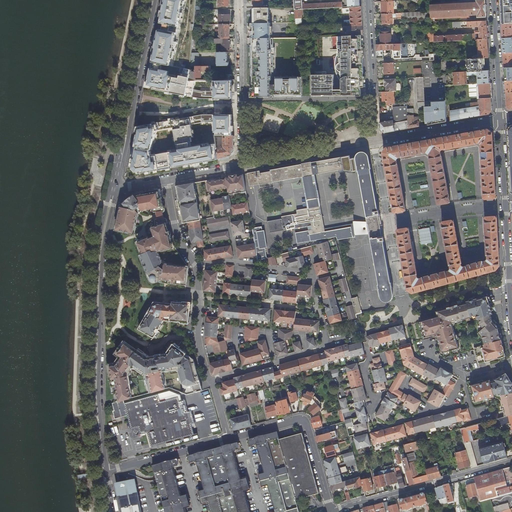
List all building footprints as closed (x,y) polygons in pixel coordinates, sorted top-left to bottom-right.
[(164,0),(160,23),(177,27),(183,0),(164,0)] [(293,0),(294,8),(294,10),(295,10),(303,9),(344,7),(344,5),(342,5),(342,2),(302,4),(301,0),(293,0)] [(460,0),(460,2),(430,3),(430,11),(431,19),(461,17),(461,18),(486,17),(486,12),(486,4),(485,4),(485,2),(485,0),(460,0)] [(511,0),(500,0),(501,6),(501,16),(502,24),(511,23),(511,0)] [(382,1),(382,2),(382,14),(392,13),(394,13),(394,1),(393,1),(382,1)] [(351,26),(363,25),(362,16),(361,6),(360,6),(350,7),(350,12),(351,20),(351,24),(351,26)] [(269,8),(254,8),(255,23),(270,23),(270,22),(269,21),(269,8)] [(303,14),(303,9),(295,10),(295,13),(295,18),(301,18),(301,14),(303,14)] [(404,20),(431,19),(430,11),(403,13),(404,20)] [(392,13),(382,14),(383,23),(393,23),(393,22),(392,13)] [(392,13),(393,22),(394,22),(394,19),(402,19),(402,13),(394,13),(392,13)] [(219,24),(230,24),(230,20),(228,20),(228,14),(219,14),(219,24)] [(460,35),(434,37),(434,42),(438,41),(478,39),(488,39),(487,31),(487,20),(468,21),(468,27),(479,27),(480,30),(476,30),(476,34),(475,35),(472,35),(460,35)] [(255,23),(251,23),(252,38),(270,38),(270,23),(255,23)] [(511,23),(502,24),(502,31),(502,38),(511,37),(511,23)] [(361,35),(363,34),(363,31),(363,25),(351,26),(345,26),(345,35),(361,35)] [(165,31),(159,30),(153,61),(159,62),(169,65),(176,33),(171,32),(165,31)] [(380,32),(381,44),(391,44),(391,38),(390,38),(389,31),(380,32)] [(361,42),(361,35),(345,35),(343,36),(343,43),(338,43),(339,51),(342,51),(342,54),(339,54),(340,62),(338,63),(337,64),(337,66),(337,67),(337,68),(337,70),(339,71),(340,72),(340,79),(342,79),(342,90),(334,90),(334,78),(334,77),(334,76),(333,75),(332,75),(327,75),(323,75),(312,74),(311,93),(313,93),(312,95),(316,95),(316,96),(319,96),(319,95),(361,95),(361,87),(360,73),(364,73),(364,72),(363,64),(363,58),(361,58),(361,42)] [(511,37),(502,38),(503,46),(503,49),(503,53),(511,52),(511,37)] [(230,50),(230,38),(219,38),(215,38),(215,43),(220,43),(223,42),(223,44),(221,44),(221,50),(230,50)] [(252,38),(250,38),(251,86),(254,86),(254,88),(251,88),(251,97),(273,96),(273,94),(274,94),(275,96),(301,96),(301,80),(301,79),(301,76),(274,76),(274,79),(273,79),(272,54),(274,54),(274,47),(272,47),(272,44),(270,44),(270,38),(252,38)] [(478,49),(488,48),(488,44),(488,39),(478,39),(478,49)] [(408,57),(408,43),(391,44),(381,44),(376,45),(377,56),(377,58),(383,58),(384,59),(391,58),(391,53),(383,53),(383,50),(394,50),(394,58),(408,57)] [(473,58),(489,58),(489,54),(488,48),(478,49),(479,55),(473,55),(473,58)] [(217,66),(229,65),(229,62),(228,62),(228,52),(217,52),(217,66)] [(511,52),(503,53),(504,60),(504,67),(511,66),(511,52)] [(469,72),(489,71),(489,65),(489,58),(473,58),(468,59),(469,72)] [(159,62),(153,61),(146,90),(182,98),(207,101),(232,101),(232,80),(195,80),(189,80),(156,72),(159,62)] [(394,62),(385,63),(385,69),(384,70),(384,72),(386,74),(395,74),(394,62)] [(189,80),(195,80),(195,78),(201,78),(201,69),(205,71),(210,71),(210,66),(197,66),(195,66),(195,71),(192,71),(192,70),(190,69),(189,80)] [(471,84),(490,83),(490,78),(489,71),(469,72),(467,72),(467,75),(475,75),(478,76),(478,81),(471,82),(471,84)] [(454,73),(455,85),(467,84),(467,75),(467,72),(454,73)] [(424,107),(423,77),(416,78),(418,107),(424,107)] [(396,79),(383,79),(384,85),(385,85),(385,92),(394,91),(396,91),(396,84),(396,79)] [(471,84),(470,84),(471,95),(477,96),(478,102),(471,103),(466,104),(466,108),(450,111),(450,121),(466,118),(471,117),(490,114),(492,111),(491,98),(490,87),(490,83),(471,84)] [(385,92),(382,92),(383,101),(387,101),(387,104),(394,104),(394,91),(385,92)] [(424,107),(425,124),(428,123),(433,122),(433,124),(438,123),(437,100),(432,101),(432,104),(428,105),(428,107),(424,107)] [(437,100),(438,123),(439,123),(439,121),(444,120),(444,122),(447,121),(446,100),(437,100)] [(394,107),(395,121),(396,121),(408,120),(407,109),(407,106),(394,107)] [(408,122),(409,128),(417,127),(419,126),(419,121),(418,118),(414,118),(413,109),(407,109),(408,120),(408,122)] [(203,115),(189,117),(190,125),(213,122),(214,114),(203,115)] [(224,135),(232,135),(232,115),(214,114),(213,122),(213,135),(224,135)] [(190,125),(189,117),(167,122),(168,129),(173,151),(194,148),(190,125)] [(393,120),(380,122),(380,130),(385,133),(397,130),(409,128),(408,122),(396,123),(396,121),(395,121),(394,121),(393,120)] [(168,129),(167,122),(155,124),(157,131),(168,129)] [(218,158),(216,146),(216,144),(194,148),(173,151),(149,156),(157,131),(155,124),(136,127),(125,176),(128,179),(219,163),(218,158)] [(393,208),(394,213),(397,212),(403,211),(406,211),(398,164),(397,164),(396,160),(398,158),(402,157),(423,154),(423,153),(427,152),(430,154),(430,158),(438,204),(450,202),(442,156),(441,156),(441,151),(442,149),(446,149),(476,144),(476,143),(480,143),(481,144),(482,148),(481,148),(484,199),(487,199),(493,198),(496,198),(492,133),(488,130),(386,148),(383,152),(393,208)] [(219,158),(230,156),(234,151),(234,143),(234,135),(232,135),(224,135),(224,147),(218,148),(218,146),(216,146),(218,158),(219,158)] [(360,153),(359,153),(357,155),(356,156),(356,158),(356,159),(342,162),(341,157),(316,161),(316,160),(296,164),(296,165),(277,169),(261,171),(261,172),(261,173),(260,173),(260,171),(256,171),(256,172),(247,173),(249,186),(258,184),(259,184),(302,177),(308,208),(296,210),(297,214),(281,216),(282,219),(280,220),(281,223),(270,225),(271,232),(283,230),(282,223),(284,230),(307,226),(311,226),(312,230),(308,230),(295,233),(297,243),(336,237),(337,240),(353,237),(350,224),(324,229),(314,175),(343,169),(344,169),(357,167),(365,212),(366,217),(367,222),(367,226),(368,226),(369,230),(368,230),(369,234),(370,239),(371,244),(370,244),(379,290),(380,298),(381,299),(383,301),(384,301),(385,302),(387,301),(389,301),(391,300),(392,298),(393,295),(391,287),(392,287),(381,226),(370,164),(369,164),(368,156),(367,154),(364,153),(362,152),(360,153)] [(246,191),(243,174),(232,176),(226,177),(227,179),(207,182),(208,191),(228,187),(229,194),(246,191)] [(199,214),(194,183),(184,185),(177,186),(179,200),(181,207),(182,217),(184,216),(185,223),(188,222),(199,220),(198,214),(199,214)] [(163,206),(160,189),(136,193),(131,197),(130,198),(122,204),(117,227),(121,228),(121,230),(130,232),(131,230),(134,230),(138,214),(144,209),(153,208),(154,215),(156,214),(159,214),(159,213),(163,212),(165,209),(164,206),(163,206)] [(249,212),(247,202),(231,205),(230,195),(223,197),(223,198),(211,200),(213,211),(232,208),(233,214),(249,212)] [(409,228),(397,230),(408,290),(409,291),(411,292),(413,293),(415,292),(427,289),(437,286),(458,280),(480,275),(496,270),(499,265),(497,216),(485,217),(487,255),(488,255),(488,259),(487,261),(484,261),(482,261),(467,265),(467,266),(463,267),(461,266),(461,263),(462,263),(454,220),(442,222),(450,265),(451,269),(450,271),(446,272),(446,271),(423,277),(423,278),(419,279),(417,278),(416,274),(417,274),(409,228)] [(214,217),(207,219),(208,227),(229,224),(228,217),(214,219),(214,217)] [(167,223),(167,222),(166,220),(166,219),(164,218),(160,218),(157,218),(155,219),(156,226),(152,227),(155,237),(149,239),(147,237),(141,239),(141,241),(138,243),(143,254),(140,255),(151,279),(152,280),(154,281),(155,281),(157,281),(158,281),(186,284),(187,273),(188,267),(181,257),(173,245),(171,238),(169,231),(168,231),(165,224),(167,223)] [(203,240),(199,220),(188,222),(188,224),(190,232),(191,240),(192,242),(197,241),(203,240)] [(243,220),(231,222),(234,236),(242,234),(243,238),(250,237),(249,233),(245,234),(243,220)] [(355,235),(369,234),(368,230),(369,230),(368,226),(367,226),(367,222),(354,222),(355,235)] [(266,258),(265,248),(266,248),(264,230),(262,231),(261,226),(252,228),(252,233),(253,236),(254,244),(256,255),(257,261),(266,258)] [(211,242),(229,238),(228,232),(210,235),(211,242)] [(334,261),(340,259),(338,253),(331,255),(327,242),(316,245),(320,258),(323,257),(324,261),(314,264),(314,266),(316,271),(317,275),(328,272),(325,261),(332,259),(333,261),(334,261)] [(254,256),(256,255),(254,244),(236,246),(238,255),(238,258),(242,258),(248,257),(254,256)] [(211,260),(233,256),(231,246),(204,251),(205,256),(206,261),(211,260)] [(313,253),(311,246),(301,249),(303,256),(313,253)] [(303,267),(305,266),(303,256),(290,259),(288,252),(282,254),(283,261),(286,260),(288,265),(288,267),(292,266),(298,264),(299,268),(303,267)] [(277,265),(275,256),(266,258),(267,264),(277,265)] [(204,291),(216,292),(218,272),(206,271),(206,272),(205,280),(204,288),(204,291)] [(277,275),(269,274),(268,281),(276,282),(277,275)] [(270,289),(269,299),(277,300),(283,300),(283,301),(293,302),(296,303),(297,296),(311,297),(312,286),(305,285),(300,284),(301,277),(287,276),(287,283),(298,284),(298,292),(284,291),(284,290),(270,289)] [(328,317),(329,316),(339,313),(338,307),(336,303),(335,296),(330,276),(318,280),(319,283),(320,287),(323,296),(324,299),(323,299),(324,302),(325,305),(325,308),(326,311),(327,311),(328,317)] [(342,293),(349,291),(346,278),(338,280),(342,293)] [(251,286),(249,286),(249,296),(250,297),(251,291),(264,292),(266,281),(252,279),(251,286)] [(249,296),(249,286),(231,284),(231,283),(224,283),(223,293),(225,293),(229,294),(230,294),(230,295),(233,295),(241,296),(249,296)] [(474,347),(478,362),(479,364),(501,358),(506,356),(501,340),(497,325),(493,320),(491,315),(492,314),(490,307),(490,304),(488,296),(467,302),(467,303),(458,305),(451,307),(448,308),(438,311),(440,316),(437,317),(437,319),(430,320),(429,319),(422,321),(421,321),(425,337),(437,334),(443,353),(459,349),(453,326),(452,326),(451,323),(462,320),(462,318),(465,317),(465,319),(472,318),(472,317),(476,316),(479,326),(482,330),(480,332),(484,336),(482,338),(484,345),(474,347)] [(355,311),(356,315),(362,313),(357,297),(351,298),(353,305),(354,309),(355,311)] [(181,323),(187,323),(189,323),(189,317),(190,315),(190,308),(191,302),(183,301),(183,303),(178,302),(173,302),(173,304),(155,302),(149,311),(147,316),(139,329),(154,337),(164,320),(181,321),(181,323)] [(218,316),(247,319),(248,307),(241,307),(232,306),(227,305),(221,305),(220,305),(219,309),(218,316)] [(248,307),(247,319),(249,319),(269,321),(270,309),(266,309),(259,308),(250,307),(250,308),(248,307)] [(277,310),(276,310),(274,321),(294,324),(294,330),(318,332),(319,321),(312,320),(295,319),(296,312),(294,312),(290,311),(282,311),(277,310)] [(349,320),(356,318),(356,315),(355,311),(351,312),(347,313),(349,318),(349,320)] [(329,320),(330,323),(342,320),(340,313),(339,313),(329,316),(329,320)] [(215,354),(228,351),(225,340),(218,342),(217,338),(218,324),(219,318),(211,317),(208,317),(207,319),(207,322),(206,322),(206,325),(205,333),(205,336),(206,336),(205,340),(206,343),(207,345),(212,344),(215,354)] [(405,334),(403,327),(403,325),(389,328),(390,330),(381,332),(381,333),(367,338),(368,341),(369,344),(405,334)] [(246,326),(245,339),(246,342),(258,339),(259,328),(246,326)] [(274,343),(277,355),(278,357),(284,355),(288,354),(284,341),(291,339),(292,331),(279,329),(278,338),(279,341),(274,343)] [(406,336),(405,334),(369,344),(370,347),(374,346),(381,344),(380,344),(406,336)] [(317,346),(316,340),(314,340),(313,338),(306,340),(308,348),(313,347),(317,346)] [(240,353),(243,365),(246,364),(255,362),(262,360),(270,357),(265,340),(258,342),(259,348),(240,353)] [(292,343),(295,352),(298,351),(302,350),(299,341),(292,343)] [(115,392),(117,402),(169,388),(187,394),(202,390),(200,380),(196,366),(194,361),(190,358),(186,354),(186,353),(183,351),(171,350),(171,348),(169,350),(166,354),(166,355),(162,356),(161,356),(155,357),(154,357),(148,358),(148,357),(147,356),(147,355),(144,353),(145,353),(144,353),(139,349),(137,351),(125,342),(116,354),(120,357),(115,364),(114,364),(113,363),(110,364),(109,365),(108,365),(110,380),(113,379),(113,382),(115,392)] [(348,346),(348,344),(344,345),(337,347),(329,349),(325,350),(326,352),(327,356),(335,353),(362,346),(361,342),(348,346)] [(410,343),(408,344),(399,346),(404,364),(422,374),(423,374),(434,380),(435,378),(447,384),(442,393),(435,389),(428,401),(437,406),(439,406),(440,404),(443,398),(445,395),(448,397),(455,383),(450,380),(452,375),(453,374),(446,371),(441,368),(439,370),(437,368),(433,366),(429,364),(428,364),(425,363),(420,360),(416,357),(414,357),(413,352),(411,345),(410,343)] [(335,353),(327,356),(328,362),(351,355),(351,357),(364,354),(362,346),(335,353)] [(229,370),(233,369),(231,362),(237,360),(234,349),(228,351),(230,358),(223,360),(210,363),(213,374),(219,372),(219,373),(222,372),(229,370)] [(396,364),(392,350),(386,352),(389,366),(393,365),(396,364)] [(285,364),(279,365),(280,368),(327,356),(326,352),(323,353),(319,354),(314,355),(305,358),(298,359),(298,360),(295,361),(286,363),(285,363),(285,364)] [(220,388),(222,395),(238,390),(237,389),(264,382),(264,381),(275,378),(275,379),(283,377),(282,376),(301,371),(329,363),(328,362),(327,356),(280,368),(281,371),(274,373),(274,370),(242,379),(223,384),(224,387),(220,388)] [(382,368),(379,358),(373,359),(373,361),(374,363),(370,364),(371,366),(372,371),(373,375),(375,380),(376,384),(374,384),(374,386),(375,390),(376,391),(386,388),(384,382),(387,381),(383,368),(382,368)] [(344,420),(345,421),(346,427),(354,425),(356,432),(367,429),(365,422),(368,421),(362,400),(366,399),(366,397),(365,393),(364,388),(363,386),(363,384),(361,379),(360,375),(359,371),(358,367),(357,363),(346,367),(352,389),(351,389),(355,402),(347,404),(346,398),(339,400),(341,409),(342,413),(356,409),(358,417),(344,420)] [(274,370),(273,367),(271,368),(267,369),(262,370),(257,371),(253,373),(250,373),(245,375),(242,376),(242,379),(274,370)] [(338,369),(331,371),(333,377),(340,375),(338,369)] [(376,415),(385,421),(398,398),(405,402),(404,405),(416,411),(421,401),(419,400),(411,395),(409,394),(409,396),(398,390),(406,374),(400,371),(396,378),(394,382),(385,397),(383,400),(381,403),(382,404),(379,410),(376,415)] [(511,382),(508,377),(507,375),(506,374),(497,380),(490,382),(490,380),(471,385),(475,402),(496,396),(501,394),(503,404),(505,416),(511,414),(511,382)] [(223,383),(223,384),(242,379),(242,376),(238,377),(234,378),(235,379),(223,383)] [(424,392),(428,386),(413,378),(409,384),(424,392)] [(302,399),(310,403),(314,396),(318,387),(315,385),(312,391),(311,392),(308,391),(306,394),(305,393),(302,399)] [(298,399),(296,392),(293,393),(292,391),(289,392),(292,401),(298,399)] [(258,404),(261,403),(259,396),(259,395),(256,396),(255,392),(247,395),(248,398),(245,399),(246,405),(250,404),(251,403),(251,402),(257,400),(258,404)] [(159,394),(158,395),(125,404),(124,400),(117,402),(114,403),(113,403),(115,411),(113,411),(114,414),(115,419),(128,416),(129,421),(133,436),(147,432),(151,446),(194,435),(194,434),(192,427),(192,424),(195,423),(191,411),(188,412),(185,400),(182,401),(180,394),(160,399),(159,394)] [(314,396),(310,403),(313,404),(308,408),(314,414),(321,408),(317,404),(320,402),(315,396),(314,396)] [(240,409),(247,407),(246,405),(245,399),(244,397),(237,398),(240,409)] [(275,406),(278,415),(290,411),(286,399),(277,402),(277,405),(275,406)] [(268,417),(278,415),(275,406),(275,404),(265,407),(268,417)] [(471,419),(468,409),(467,409),(461,410),(461,408),(459,409),(454,410),(435,415),(433,416),(433,415),(423,418),(415,420),(409,422),(405,423),(409,434),(422,431),(422,432),(430,430),(429,429),(436,427),(443,425),(444,427),(451,425),(450,423),(464,420),(464,421),(471,419)] [(233,429),(235,430),(238,429),(247,426),(252,425),(249,414),(231,419),(233,429)] [(511,414),(505,416),(481,423),(460,428),(460,429),(461,429),(478,424),(497,419),(502,418),(509,416),(511,414)] [(320,415),(311,418),(313,425),(314,427),(322,425),(320,415)] [(406,435),(403,424),(397,426),(390,428),(385,429),(379,431),(374,432),(371,433),(374,444),(406,435)] [(478,424),(461,429),(464,441),(464,443),(469,441),(466,429),(471,428),(471,431),(480,429),(478,424)] [(335,430),(316,436),(317,439),(318,441),(337,436),(335,430)] [(251,445),(254,445),(258,445),(265,473),(259,474),(262,487),(268,485),(275,511),(299,511),(296,500),(319,493),(303,433),(279,439),(277,431),(250,439),(250,440),(251,445)] [(371,445),(368,434),(366,434),(358,436),(354,437),(357,449),(371,445)] [(406,452),(420,448),(418,441),(404,444),(406,452)] [(470,466),(471,468),(476,467),(469,441),(464,443),(465,446),(466,450),(470,466)] [(190,462),(191,462),(194,461),(197,462),(205,489),(199,491),(202,503),(208,502),(210,511),(250,511),(244,491),(250,490),(247,477),(241,479),(233,452),(236,450),(238,449),(239,448),(237,443),(236,442),(189,455),(189,456),(190,462)] [(481,450),(484,464),(495,461),(494,460),(497,459),(497,461),(507,458),(506,451),(503,443),(497,445),(496,443),(486,446),(486,448),(481,450)] [(334,449),(339,448),(337,444),(325,447),(327,457),(336,455),(334,449)] [(463,468),(470,466),(466,450),(455,452),(458,463),(459,469),(463,468)] [(355,458),(353,451),(342,454),(344,461),(355,458)] [(408,461),(414,484),(421,482),(428,480),(427,474),(418,477),(414,461),(416,461),(414,454),(407,456),(408,461)] [(335,456),(324,460),(326,466),(327,469),(327,470),(338,467),(335,456)] [(175,459),(152,465),(153,467),(154,471),(155,474),(156,479),(165,511),(185,511),(184,508),(190,506),(187,494),(181,496),(173,468),(175,466),(178,466),(179,465),(177,460),(177,459),(175,459)] [(404,462),(410,485),(414,484),(408,461),(404,462)] [(427,474),(428,480),(435,478),(441,476),(438,466),(426,469),(427,474)] [(338,467),(327,470),(329,478),(331,485),(342,482),(338,467)] [(395,468),(400,488),(407,486),(406,485),(404,477),(402,478),(400,470),(399,470),(398,467),(395,468)] [(503,470),(506,482),(509,481),(511,480),(511,470),(511,467),(503,470)] [(395,482),(397,489),(400,488),(395,468),(383,471),(384,474),(387,485),(395,482)] [(480,502),(491,499),(511,493),(511,487),(508,488),(506,482),(503,470),(491,473),(480,476),(474,478),(475,484),(478,496),(480,502)] [(377,487),(387,485),(384,474),(379,475),(375,477),(377,487)] [(345,481),(346,486),(347,489),(354,487),(354,488),(362,486),(361,480),(360,476),(345,481)] [(361,480),(362,486),(364,491),(373,488),(370,478),(361,480)] [(121,511),(140,511),(134,480),(118,484),(121,496),(119,496),(121,511)] [(331,485),(330,486),(331,490),(346,486),(345,481),(342,482),(331,485)] [(469,498),(478,496),(475,484),(472,485),(470,486),(466,487),(469,498)] [(448,503),(448,504),(454,503),(449,485),(444,486),(447,498),(448,503)] [(440,505),(448,503),(447,498),(444,486),(436,489),(440,505)] [(424,495),(399,502),(402,511),(407,510),(407,511),(408,511),(410,510),(410,509),(420,507),(423,507),(423,506),(426,505),(428,511),(429,511),(427,504),(426,498),(425,497),(425,494),(424,495)] [(482,511),(493,511),(493,508),(491,499),(480,502),(482,511)] [(387,502),(384,503),(386,511),(398,511),(397,505),(388,508),(387,502)] [(369,507),(369,511),(375,511),(376,511),(379,511),(386,511),(384,503),(378,505),(369,507)]
